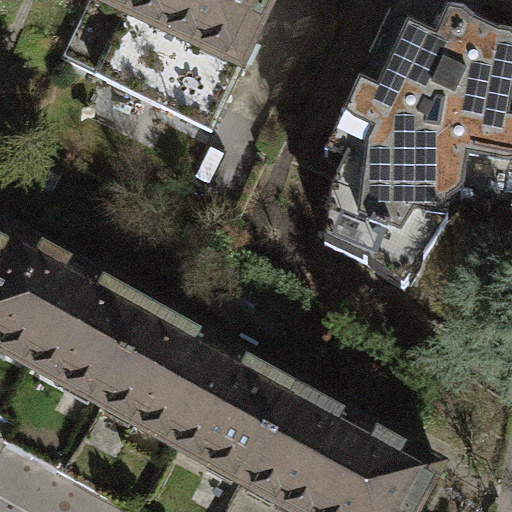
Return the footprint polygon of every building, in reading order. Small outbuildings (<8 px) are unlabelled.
[(271,0),(90,0),(64,56),(211,126),(271,0)] [(428,40),(381,20),(318,155),(333,162),(323,190),(316,244),(394,291),(453,197),(504,207),(511,168),(511,46),(440,13),(428,40)] [(0,347),(98,401),(150,305),(4,228),(0,235),(0,347)] [(295,384),(150,305),(98,401),(243,480),(295,384)] [(98,401),(0,347),(0,415),(14,423),(4,442),(59,472),(98,401)] [(414,511),(441,464),(295,384),(243,480),(301,511),(414,511)] [(98,401),(59,472),(133,511),(226,511),(243,480),(98,401)] [(301,511),(243,480),(226,511),(301,511)]
